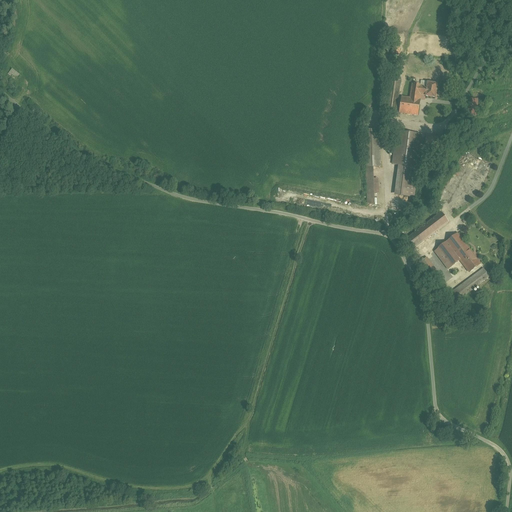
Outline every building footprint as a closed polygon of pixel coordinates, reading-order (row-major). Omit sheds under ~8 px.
[(7,75),(15,80),(19,74),(11,69),(7,75)] [(401,80),(391,79),(386,111),(396,112),(401,80)] [(427,87),(421,86),(421,85),(412,84),(410,98),(419,99),(420,94),(426,95),(426,96),(435,97),(437,84),(428,83),(427,87)] [(410,98),(401,97),(399,113),(418,115),(420,99),(419,99),(410,98)] [(478,99),(467,99),(467,116),(478,116),(478,99)] [(379,129),(364,130),(366,167),(373,167),(381,167),(379,129)] [(422,134),(397,131),(393,165),(398,165),(418,168),(420,147),(422,134)] [(446,138),(426,135),(424,147),(445,150),(446,138)] [(418,168),(398,165),(395,195),(409,197),(414,198),(418,168)] [(373,167),(366,167),(367,203),(375,205),(374,194),(379,193),(378,179),(374,179),(373,167)] [(441,213),(406,239),(413,249),(448,222),(441,213)] [(468,248),(457,234),(437,249),(437,250),(435,251),(448,269),(454,265),(460,260),(458,257),(468,248)] [(468,248),(458,257),(460,260),(470,272),(480,264),(468,248)] [(447,286),(426,258),(420,262),(441,290),(447,286)] [(454,265),(448,269),(454,276),(460,272),(454,265)] [(464,284),(452,293),(457,301),(490,276),(484,269),(464,284)]
